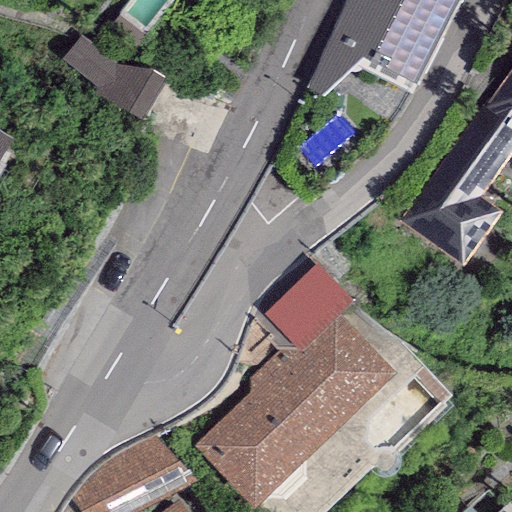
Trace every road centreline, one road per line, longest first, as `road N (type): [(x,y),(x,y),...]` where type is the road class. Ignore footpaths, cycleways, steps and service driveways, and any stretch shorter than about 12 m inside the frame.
road 1 (residential): [(84,405),(180,376),(269,240),(359,184),(422,110),(483,0)]
road 2 (residential): [(84,405),(215,194),(311,0)]
road 3 (residential): [(8,511),(84,405)]
